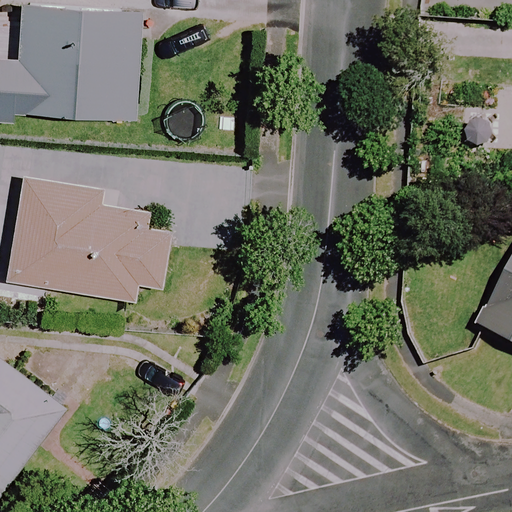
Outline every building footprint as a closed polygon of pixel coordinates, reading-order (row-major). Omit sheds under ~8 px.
[(0,0),(0,24),(11,25),(12,0),(0,0)] [(142,11),(24,5),(19,113),(136,119),(142,11)] [(101,189),(23,177),(7,281),(135,301),(138,283),(161,286),(169,233),(146,229),(148,213),(99,205),(101,189)] [(511,231),(507,229),(490,262),(509,272),(480,326),(511,342),(511,231)] [(16,372),(31,352),(0,344),(0,491),(64,409),(16,372)]
